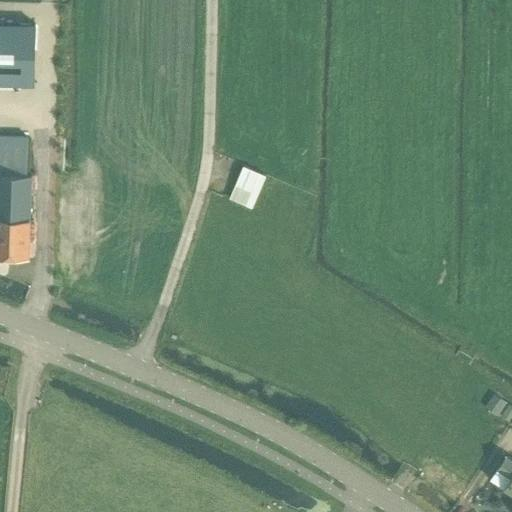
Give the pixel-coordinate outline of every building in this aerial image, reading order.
[(35,24),(0,22),(0,82),(33,84),(34,61),(35,24)] [(0,259),(28,260),(31,177),(26,177),(27,139),(0,138),(0,259)] [(230,197),(251,206),(264,174),(242,165),(230,197)] [(485,407),(496,414),(505,402),(494,394),(485,407)] [(509,419),(511,413),(511,406),(508,404),(501,414),(509,419)] [(511,460),(506,456),(490,479),(511,493),(511,460)]
